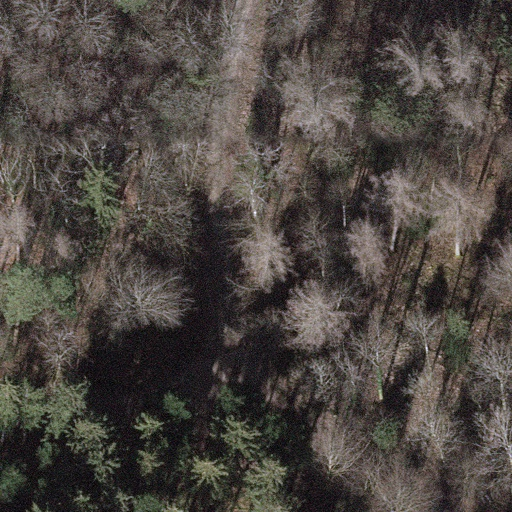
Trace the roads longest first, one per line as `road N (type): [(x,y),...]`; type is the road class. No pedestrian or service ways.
road 1 (track): [(0,406),(216,403),(226,313),(214,166),(237,0)]
road 2 (track): [(216,403),(385,511)]
